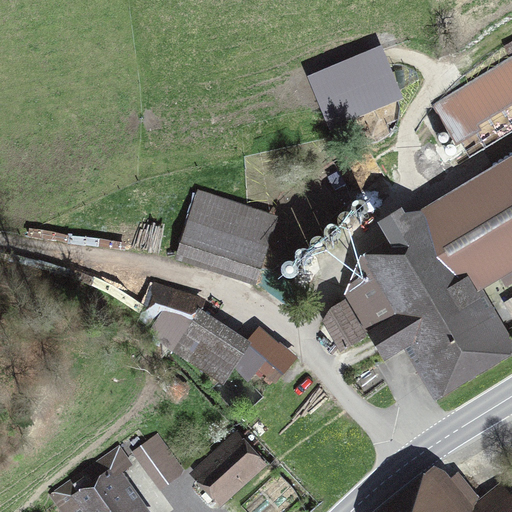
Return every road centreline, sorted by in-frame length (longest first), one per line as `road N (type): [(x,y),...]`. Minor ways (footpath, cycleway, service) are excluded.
road 1 (residential): [(401,467),(341,385),(251,317),(143,272),(22,250)]
road 2 (secondary): [(401,467),(511,395)]
